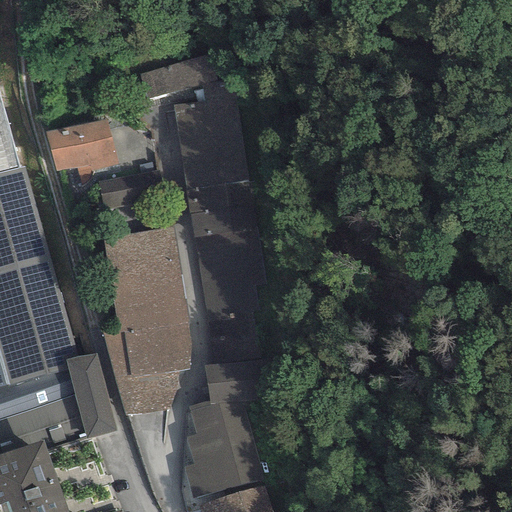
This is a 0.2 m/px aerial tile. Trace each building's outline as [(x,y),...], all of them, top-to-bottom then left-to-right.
[(208,56),(140,75),(147,99),(215,81),(208,56)] [(0,98),(0,363),(8,391),(68,373),(65,368),(79,364),(29,172),(20,174),(0,98)] [(178,134),(237,125),(233,98),(173,108),(178,134)] [(105,118),(45,133),(55,172),(115,158),(105,118)] [(237,125),(178,134),(182,161),(242,151),(237,125)] [(242,151),(182,161),(187,192),(248,183),(242,151)] [(159,169),(96,182),(102,212),(166,198),(159,169)] [(190,215),(251,206),(248,183),(187,192),(190,215)] [(251,206),(190,215),(194,242),(255,232),(251,206)] [(174,231),(105,243),(116,335),(104,336),(125,415),(170,412),(179,372),(188,370),(188,327),(174,231)] [(255,232),(194,242),(198,267),(259,257),(255,232)] [(259,257),(198,267),(202,295),(254,287),(264,286),(259,257)] [(254,287),(202,295),(207,320),(251,312),(258,312),(254,287)] [(207,320),(211,342),(255,335),(251,312),(207,320)] [(259,358),(255,335),(211,342),(215,365),(259,358)] [(269,396),(262,357),(259,358),(215,365),(203,367),(208,401),(209,406),(244,400),(269,396)] [(65,368),(68,373),(76,401),(88,438),(86,443),(116,434),(95,360),(79,364),(65,368)] [(0,424),(76,401),(68,373),(8,391),(0,393),(0,424)] [(208,401),(188,407),(196,436),(185,438),(194,464),(182,468),(191,499),(195,499),(196,504),(264,484),(244,400),(209,406),(208,401)] [(76,401),(0,424),(0,465),(44,452),(88,438),(76,401)] [(64,511),(44,452),(0,465),(0,511),(64,511)] [(264,484),(196,504),(198,511),(276,511),(268,483),(264,484)]
